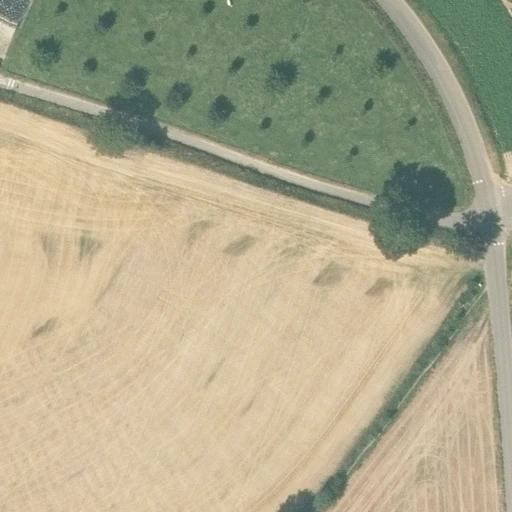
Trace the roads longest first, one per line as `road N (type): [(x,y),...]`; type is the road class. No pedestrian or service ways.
road 1 (unclassified): [(492,223),(375,204),(0,82)]
road 2 (tertiary): [(511,504),(492,223)]
road 3 (tertiary): [(489,200),(457,110),(386,0)]
